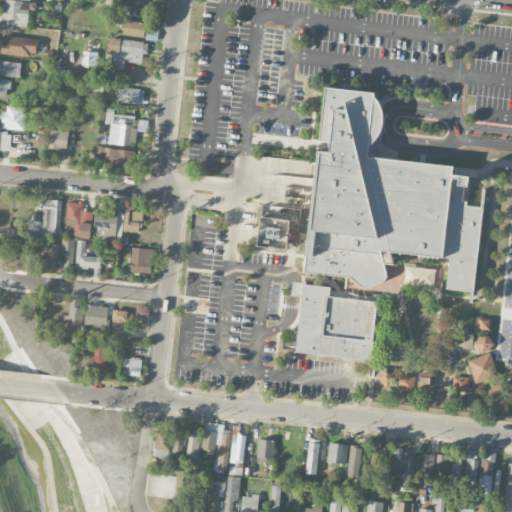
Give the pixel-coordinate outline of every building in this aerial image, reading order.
[(29,9),(36,10),(36,1),(14,0),(4,0),(3,23),(28,24),(29,9)] [(144,37),(146,22),(121,20),(119,34),(144,37)] [(9,42),(0,42),(0,54),(37,55),(37,38),(9,38),(9,42)] [(111,68),(124,69),(124,61),(142,63),(143,54),(147,54),(148,41),(107,38),(106,51),(113,52),(111,68)] [(0,75),(20,76),(21,61),(0,60),(0,75)] [(11,79),(0,78),(0,94),(10,95),(11,79)] [(143,103),(144,88),(118,87),(118,102),(143,103)] [(307,276),(385,282),(387,260),(385,259),(386,252),(449,258),(446,289),(475,292),(482,206),(465,204),(467,175),(453,174),(454,165),(378,158),(383,93),(326,88),(321,141),(331,142),(330,151),(318,150),(307,276)] [(2,129),(23,130),(25,107),(3,106),(2,129)] [(136,114),(106,112),(105,123),(109,123),(108,143),(135,145),(136,114)] [(147,131),(147,120),(138,119),(138,131),(147,131)] [(68,131),(50,129),(49,148),(67,149),(68,131)] [(11,133),(0,132),(0,148),(11,149),(11,133)] [(94,159),(107,160),(107,166),(134,166),(135,149),(95,148),(94,159)] [(30,220),(29,234),(60,235),(62,200),(43,199),(42,221),(30,220)] [(90,237),(92,211),(81,211),(82,202),(66,201),(64,229),(73,230),(73,236),(90,237)] [(124,231),(141,232),(142,209),(125,208),(124,231)] [(96,211),(94,239),(122,240),(123,213),(96,211)] [(257,246),(287,249),(290,220),(260,217),(257,246)] [(61,251),(64,251),(64,267),(74,267),(75,239),(61,238),(61,251)] [(100,276),(100,256),(86,256),(86,240),(77,239),(76,268),(93,269),(93,276),(100,276)] [(57,265),(59,244),(49,244),(47,264),(57,265)] [(153,248),(130,247),(129,272),(152,273),(153,248)] [(434,286),(435,267),(405,266),(404,285),(434,286)] [(372,360),(378,302),(330,296),(331,287),(293,283),(292,294),(302,295),(296,352),(372,360)] [(68,319),(67,319),(66,337),(82,338),(84,299),(69,298),(68,319)] [(108,327),(109,306),(86,305),(85,326),(108,327)] [(125,339),(127,310),(112,310),(111,339),(125,339)] [(490,328),(490,319),(479,319),(479,328),(490,328)] [(471,345),(470,334),(463,335),(464,346),(471,345)] [(497,377),(491,350),(493,350),(489,335),(475,338),(479,356),(468,359),(474,382),(497,377)] [(106,368),(107,348),(90,347),(89,367),(106,368)] [(124,375),(141,376),(142,358),(125,357),(124,375)] [(414,375),(399,375),(399,390),(414,390),(414,375)] [(468,391),(469,377),(454,376),(453,390),(468,391)] [(487,388),(491,405),(506,401),(501,384),(487,388)] [(449,400),(450,387),(438,386),(436,399),(449,400)] [(481,400),(473,393),(465,403),(474,409),(481,400)] [(154,448),(170,451),(173,429),(158,426),(154,448)] [(233,430),(222,427),(213,472),(224,474),(233,430)] [(173,465),(182,465),(184,429),(174,428),(173,465)] [(188,457),(199,457),(199,429),(188,429),(188,457)] [(202,449),(214,451),(217,432),(204,430),(202,449)] [(243,461),(246,438),(232,436),(229,459),(243,461)] [(306,473),(316,474),(320,440),(309,439),(306,473)] [(273,441),(258,441),(257,461),(273,462),(273,441)] [(327,461),(345,463),(347,444),(330,442),(327,461)] [(361,446),(349,446),(348,474),(361,475),(361,446)] [(390,476),(391,447),(372,447),(371,476),(390,476)] [(480,451),(468,449),(463,481),(475,483),(480,451)] [(411,478),(414,453),(396,451),(393,475),(411,478)] [(434,454),(421,454),(420,480),(433,480),(434,454)] [(434,478),(447,479),(450,455),(437,454),(434,478)] [(451,490),(458,491),(459,459),(452,458),(451,490)] [(479,496),(492,496),(493,461),(480,460),(479,496)] [(511,511),(511,463),(508,463),(503,511),(511,511)] [(239,500),(240,476),(227,476),(226,499),(239,500)] [(210,511),(218,511),(219,486),(211,486),(210,511)] [(269,511),(279,511),(281,486),(271,486),(269,511)] [(339,511),(343,490),(333,488),(329,511),(339,511)] [(257,511),(260,497),(242,494),(239,511),(257,511)]
